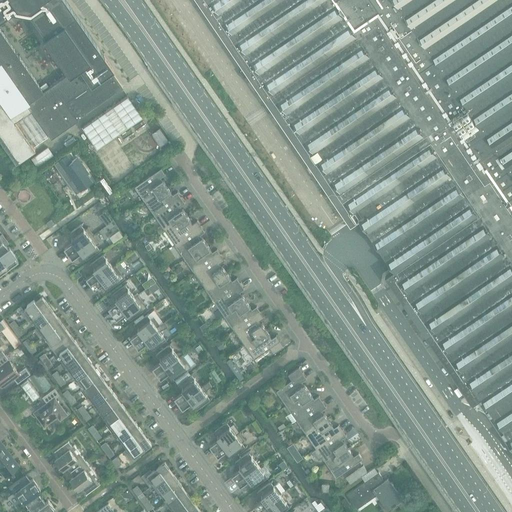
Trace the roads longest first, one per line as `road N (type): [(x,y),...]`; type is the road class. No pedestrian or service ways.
road 1 (primary): [(107,0),(467,511)]
road 2 (primary): [(378,355),(130,0)]
road 3 (residential): [(89,0),(191,143),(179,161),(305,342)]
road 4 (unclassified): [(347,244),(180,0)]
road 5 (unclassified): [(347,244),(511,474)]
road 6 (residential): [(179,438),(50,274)]
road 7 (primary): [(487,511),(378,355)]
road 8 (residential): [(179,438),(305,342)]
road 9 (residential): [(305,342),(374,438),(394,436)]
road 10 (primary): [(378,355),(333,266),(347,244)]
road 11 (residential): [(71,511),(0,410)]
